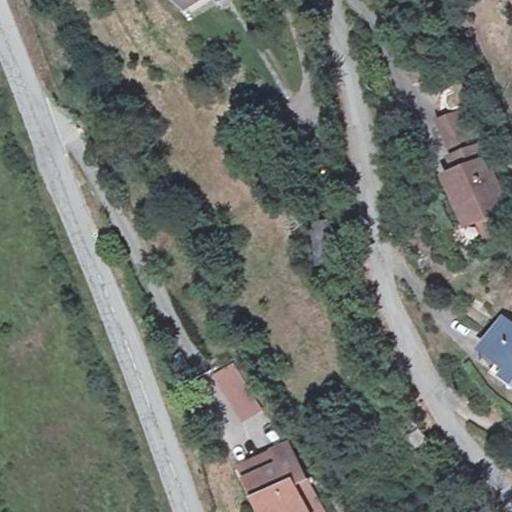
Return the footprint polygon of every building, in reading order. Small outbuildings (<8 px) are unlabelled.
[(480,147),(463,112),(440,123),(456,158),(480,147)] [(509,210),(480,147),(456,158),(453,160),(460,174),(449,179),(463,209),(470,206),(479,224),(509,210)] [(470,206),(463,209),(472,227),(479,224),(470,206)] [(344,263),(338,224),(316,227),(322,266),(344,263)] [(511,324),(505,320),(483,351),(511,371),(511,372),(508,379),(511,381),(511,324)] [(244,380),(235,366),(217,376),(226,391),(244,380)] [(260,405),(244,380),(226,391),(242,416),(260,405)] [(420,449),(430,441),(422,432),(413,440),(420,449)] [(323,511),(288,445),(274,452),(281,465),(249,482),(264,511),(323,511)] [(281,465),(274,452),(242,468),(249,482),(281,465)]
